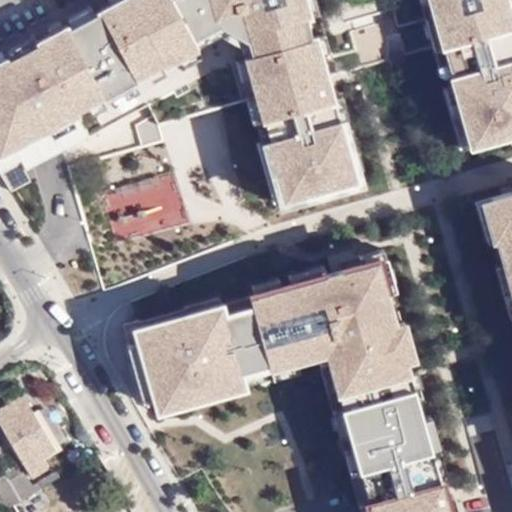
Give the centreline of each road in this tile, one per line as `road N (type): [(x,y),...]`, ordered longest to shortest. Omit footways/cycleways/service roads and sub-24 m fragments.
road 1 (residential): [(159,511),(48,335)]
road 2 (unknown): [(109,305),(53,238),(25,142)]
